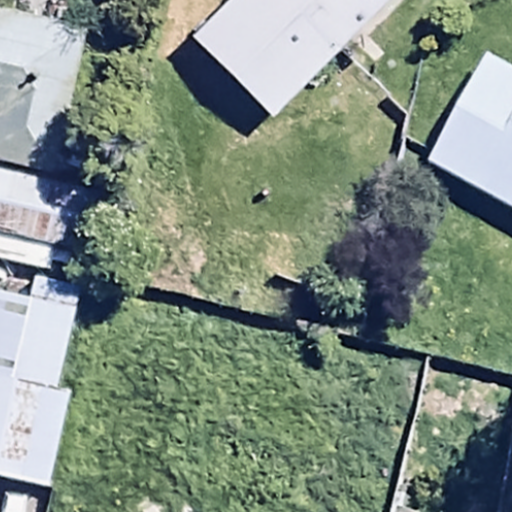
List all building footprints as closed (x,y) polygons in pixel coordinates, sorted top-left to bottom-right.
[(264,120),(385,0),(220,0),(182,37),(264,120)] [(0,9),(0,165),(44,176),(80,29),(0,9)] [(511,66),(485,52),(426,165),(511,212),(511,66)] [(0,171),(0,234),(65,249),(79,190),(0,171)] [(0,478),(41,487),(61,392),(53,390),(74,290),(27,280),(24,295),(0,290),(0,478)] [(163,306),(114,296),(109,322),(131,326),(126,351),(153,356),(163,306)]
